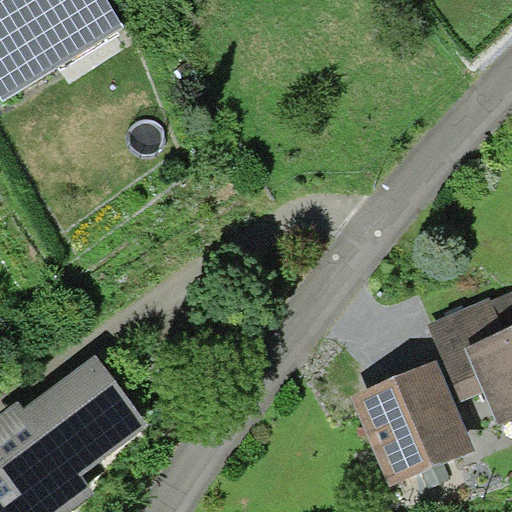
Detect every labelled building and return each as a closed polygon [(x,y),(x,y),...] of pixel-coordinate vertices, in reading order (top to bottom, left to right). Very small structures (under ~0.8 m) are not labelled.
[(0,0),(0,96),(3,102),(112,34),(91,0),(0,0)] [(432,381),(442,408),(476,396),(461,356),(500,342),(490,316),(417,344),(432,381)] [(511,337),(500,342),(461,356),(476,396),(489,429),(511,420),(511,337)] [(95,360),(0,431),(0,511),(71,511),(92,496),(77,477),(145,426),(95,360)] [(432,381),(356,409),(385,487),(461,459),(442,408),(432,381)]
